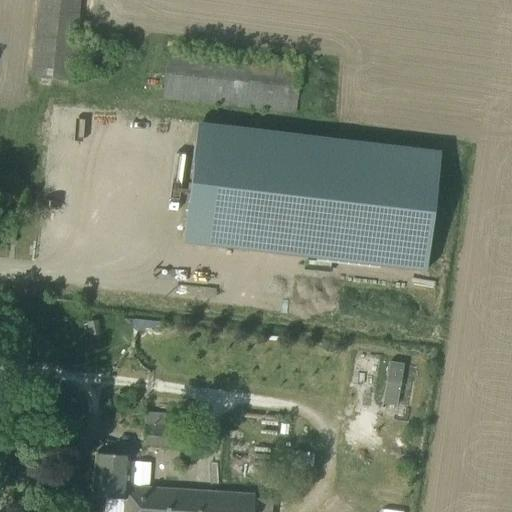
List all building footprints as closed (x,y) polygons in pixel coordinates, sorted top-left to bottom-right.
[(38,0),(30,76),(50,79),(71,81),(73,60),(107,66),(110,43),(75,37),(78,0),(38,0)] [(160,100),(294,115),(300,62),(166,47),(160,100)] [(195,163),(191,163),(187,202),(190,203),(186,243),(420,270),(434,151),(200,123),(195,163)] [(1,201),(24,203),(26,186),(2,184),(1,201)] [(95,320),(87,322),(90,336),(98,334),(95,320)] [(140,445),(173,447),(174,426),(142,424),(140,445)] [(122,511),(268,511),(269,499),(254,497),(254,495),(127,486),(129,456),(94,453),(91,498),(124,499),(122,511)] [(132,483),(146,483),(147,458),(133,458),(132,483)]
